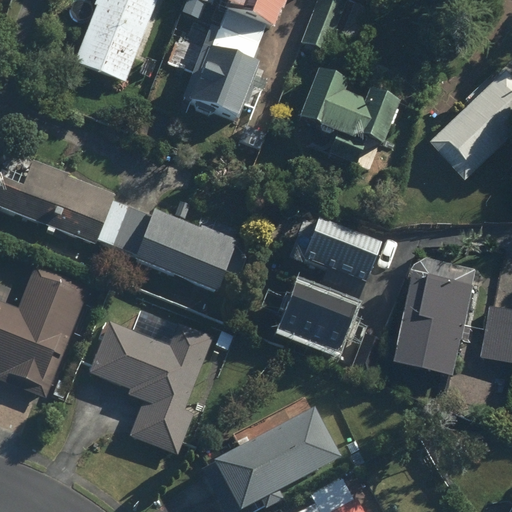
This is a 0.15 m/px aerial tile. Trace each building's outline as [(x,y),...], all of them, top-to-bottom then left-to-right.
[(97,0),(73,66),(125,86),(157,0),(97,0)] [(283,0),(220,0),(215,13),(222,16),(207,51),(201,49),(179,103),(232,124),(255,68),(248,65),(262,30),(270,33),(283,0)] [(376,10),(344,4),(337,38),(369,44),(376,10)] [(400,106),(316,72),(295,122),(309,128),(301,147),(324,157),(323,159),(358,173),(368,149),(381,154),(400,106)] [(511,136),(511,82),(501,72),(425,149),(462,186),(511,136)] [(267,137),(243,128),(232,155),(256,164),(267,137)] [(9,160),(0,187),(0,218),(90,251),(92,245),(133,260),(130,268),(214,299),(235,242),(151,210),(148,219),(107,203),(110,196),(9,160)] [(380,250),(303,220),(281,276),(358,306),(380,250)] [(87,288),(35,269),(19,311),(0,303),(0,381),(45,399),(87,288)] [(474,284),(414,277),(402,371),(456,378),(461,334),(467,335),(474,284)] [(351,313),(292,292),(276,337),(335,358),(351,313)] [(511,314),(489,312),(485,365),(511,367),(511,314)] [(187,411),(208,342),(133,319),(129,333),(105,325),(88,380),(128,393),(126,401),(144,407),(133,444),(181,459),(195,413),(187,411)] [(383,342),(360,336),(350,374),(373,379),(383,342)] [(244,511),(342,465),(319,416),(312,402),(248,432),(255,447),(200,473),(218,511),(244,511)] [(349,505),(336,482),(305,499),(311,509),(305,511),(360,511),(355,502),(349,505)]
